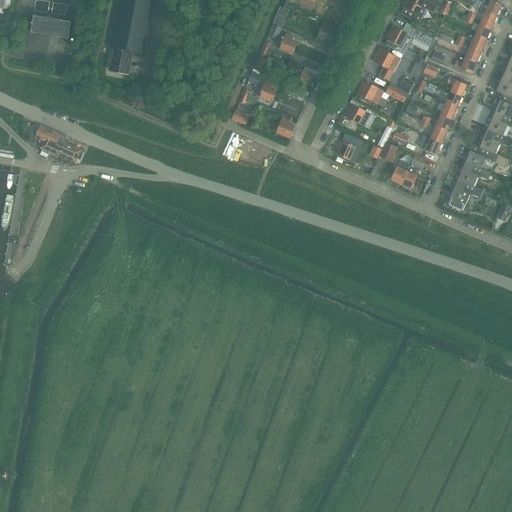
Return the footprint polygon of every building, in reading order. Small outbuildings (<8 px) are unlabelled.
[(143,55),(153,0),(118,0),(109,47),(114,48),(110,71),(128,75),(133,53),(143,55)] [(285,0),(283,0),(281,7),(286,9),(286,8),(289,3),(289,2),(285,0)] [(405,6),(401,14),(419,23),(426,10),(433,13),(437,6),(436,5),(425,0),(424,0),(424,1),(422,0),(409,0),(410,0),(408,0),(406,0),(404,5),(405,6)] [(446,0),(443,7),(448,9),(451,3),(446,0)] [(482,0),(481,3),(479,8),(485,11),(497,16),(502,4),(492,0),(482,0)] [(442,9),(440,13),(445,16),(448,9),(443,7),(442,9)] [(485,11),(480,23),(492,28),(497,16),(485,11)] [(278,14),(274,23),(282,27),(286,18),(278,14)] [(34,16),(32,32),(69,38),(71,22),(34,16)] [(318,38),(330,43),(336,30),(330,28),(331,25),(324,22),(318,38)] [(480,23),(475,34),(487,39),(492,28),(480,23)] [(273,24),(268,35),(277,39),(282,28),(274,24),(273,24)] [(390,31),(386,38),(389,39),(389,40),(387,44),(405,55),(414,38),(417,39),(431,47),(431,45),(433,42),(435,39),(434,39),(422,31),(411,26),(407,33),(403,30),(396,27),(393,32),(390,31)] [(453,38),(441,33),(439,39),(451,44),(453,38)] [(298,42),(292,40),(293,37),(286,34),(280,49),(293,54),(298,42)] [(472,43),(470,45),(482,50),(483,47),(487,39),(475,34),(472,43)] [(265,41),(262,48),(268,50),(271,44),(265,41)] [(468,51),(465,57),(477,62),(480,56),(482,50),(470,45),(468,51)] [(260,54),(255,66),(263,70),(268,60),(265,58),(268,50),(262,48),(260,54)] [(383,51),(380,49),(374,61),(384,66),(380,75),(390,80),(401,59),(383,50),(383,51)] [(434,52),(431,59),(442,64),(445,57),(434,52)] [(511,54),(509,53),(501,71),(511,75),(511,54)] [(274,54),(271,61),(279,64),(281,56),(274,54)] [(416,54),(412,60),(422,65),(425,59),(416,54)] [(457,61),(454,66),(460,69),(461,69),(472,74),(476,65),(477,62),(465,57),(464,59),(463,63),(457,61)] [(416,63),(413,69),(419,72),(422,66),(416,63)] [(439,69),(428,64),(427,64),(424,73),(435,77),(439,69)] [(297,85),(311,91),(315,79),(310,76),(311,74),(304,70),(297,85)] [(501,93),(511,97),(511,75),(501,71),(493,90),(501,93)] [(253,72),(249,80),(248,82),(258,86),(262,76),(253,72)] [(403,80),(400,86),(403,87),(402,90),(409,94),(413,87),(415,82),(414,82),(411,80),(405,77),(403,80)] [(454,85),(451,92),(462,97),(467,85),(450,77),(447,83),(454,85)] [(420,79),(415,90),(422,93),(426,81),(420,79)] [(357,93),(372,101),(378,104),(385,91),(364,80),(357,93)] [(273,82),(272,84),(266,81),(260,96),(272,102),(278,89),(279,85),(273,82)] [(390,84),(385,93),(404,103),(408,95),(409,94),(402,90),(390,83),(390,84)] [(216,104),(222,91),(213,87),(207,100),(216,104)] [(451,92),(447,103),(457,107),(462,97),(451,92)] [(497,99),(492,110),(511,118),(511,115),(511,97),(501,93),(498,99),(497,99)] [(439,101),(432,97),(426,95),(424,100),(437,105),(439,101)] [(447,103),(441,115),(451,121),(457,107),(447,103)] [(348,109),(344,115),(359,124),(365,126),(371,114),(366,112),(354,105),(351,111),(348,109)] [(409,105),(405,112),(414,116),(418,109),(409,105)] [(236,110),(232,120),(246,125),(250,115),(236,110)] [(492,110),(484,128),(503,136),(508,125),(511,127),(511,118),(492,110)] [(422,120),(429,124),(431,119),(419,114),(417,118),(422,120)] [(441,115),(436,127),(447,131),(451,121),(441,115)] [(277,132),(290,138),(295,126),(290,123),(291,120),(283,117),(277,132)] [(390,120),(388,126),(393,129),(396,123),(390,120)] [(427,129),(429,124),(422,120),(420,125),(427,129)] [(36,139),(34,143),(41,147),(41,148),(42,148),(41,151),(73,166),(74,163),(76,164),(78,159),(80,160),(81,160),(82,156),(80,155),(82,151),(65,143),(67,138),(61,135),(41,125),(41,127),(35,138),(36,139)] [(436,127),(432,138),(442,142),(447,131),(436,127)] [(386,128),(383,136),(388,138),(392,131),(386,128)] [(484,128),(477,146),(496,154),(500,143),(509,147),(511,140),(511,139),(503,136),(484,128)] [(396,132),(393,139),(405,144),(408,137),(396,132)] [(422,142),(420,147),(426,150),(437,154),(442,142),(432,138),(425,135),(423,139),(422,142)] [(380,140),(378,145),(383,148),(386,143),(388,138),(383,136),(380,140)] [(355,147),(340,141),(337,147),(340,149),(338,154),(350,160),(355,147)] [(387,142),(381,156),(392,161),(398,147),(387,142)] [(467,150),(463,161),(481,169),(486,158),(495,162),(498,155),(496,154),(477,146),(471,144),(469,150),(467,150)] [(374,145),(369,156),(378,159),(382,149),(374,145)] [(410,165),(402,184),(412,189),(418,176),(413,174),(416,169),(413,168),(414,165),(423,169),(427,159),(415,154),(410,165)] [(500,156),(497,163),(506,167),(509,160),(500,156)] [(397,167),(392,180),(402,184),(410,165),(400,161),(397,167)] [(463,161),(455,179),(474,186),(478,176),(488,180),(491,173),(481,169),(463,161)] [(447,197),(451,199),(448,206),(462,212),(470,194),(480,198),(483,191),(474,186),(455,179),(447,197)] [(503,203),(497,217),(504,220),(510,207),(511,208),(511,204),(504,201),(503,203)]
